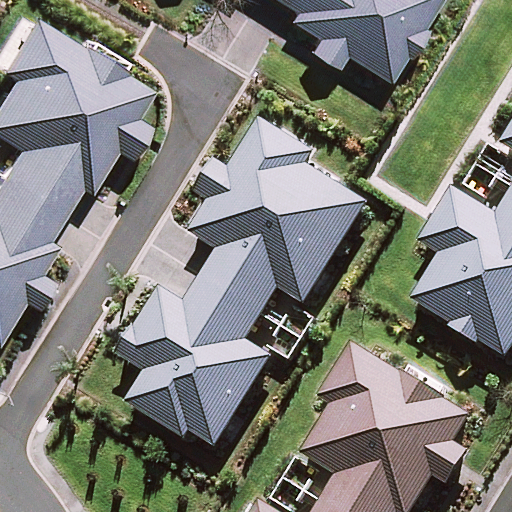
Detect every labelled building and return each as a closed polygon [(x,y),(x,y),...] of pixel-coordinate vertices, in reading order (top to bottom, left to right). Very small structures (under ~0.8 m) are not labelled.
[(288,0),(294,3),(291,10),(322,29),(313,44),(345,63),(355,47),(393,70),(435,0),(288,0)] [(0,320),(16,295),(32,304),(47,279),(31,270),(50,239),(41,233),(73,181),(82,186),(107,145),(122,154),(140,125),(124,116),(143,84),(33,18),(0,73),(13,81),(0,102),(0,136),(20,148),(0,180),(0,320)] [(194,424),(222,441),(271,361),(242,343),(277,286),(306,303),(367,201),(307,165),(315,152),(265,121),(235,171),(221,163),(201,195),(215,204),(197,233),(225,250),(192,305),(164,289),(125,353),(151,369),(131,402),(187,435),(194,424)] [(511,142),(506,152),(511,155),(511,203),(502,219),(456,191),(425,241),(447,254),(420,300),(511,355),(511,353),(511,142)] [(472,416),(358,348),(329,397),(340,404),(307,459),(338,478),(317,511),(279,511),(260,501),(253,511),(395,511),(398,508),(405,511),(411,511),(433,476),(448,485),(468,452),(455,444),(472,416)]
